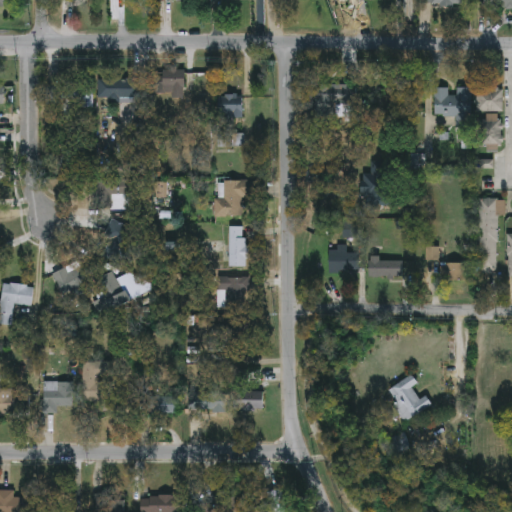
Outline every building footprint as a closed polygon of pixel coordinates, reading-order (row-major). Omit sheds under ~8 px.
[(511,0),(511,8),(485,8),(485,0),(511,0)] [(163,83),(163,71),(185,71),(185,92),(158,92),(158,83),(163,83)] [(100,81),(139,81),(139,102),(100,102),(100,81)] [(46,106),(46,87),(67,88),(67,83),(94,83),(93,106),(46,106)] [(353,85),(353,107),(342,108),(342,116),(319,117),(318,86),(353,85)] [(504,112),(478,113),(478,90),(504,89),(504,112)] [(243,119),(219,119),(219,96),(243,96),(243,119)] [(503,118),(503,147),(479,147),(479,118),(503,118)] [(243,219),(215,219),(215,199),(223,199),(223,182),(260,182),(261,199),(243,199),(243,219)] [(480,200),(499,200),(499,269),(480,269),(480,200)] [(134,250),(128,267),(101,257),(114,222),(133,229),(127,248),(134,250)] [(344,238),(344,224),(361,224),(361,238),(344,238)] [(248,267),(228,267),(228,228),(248,228),(248,267)] [(330,273),(330,249),(347,249),(347,254),(360,254),(360,273),(330,273)] [(53,275),(78,263),(88,284),(64,296),(53,275)] [(467,283),(443,283),(443,265),(467,265),(467,283)] [(120,287),(131,282),(138,300),(111,311),(99,279),(114,273),(120,287)] [(218,279),(248,279),(248,309),(218,309),(218,279)] [(32,307),(15,305),(12,327),(0,325),(0,311),(4,284),(35,288),(32,307)] [(113,363),(113,401),(83,402),(82,363),(113,363)] [(433,406),(407,423),(387,393),(413,375),(419,385),(412,389),(420,401),(427,396),(433,406)] [(44,411),(44,383),(75,383),(75,411),(44,411)] [(190,385),(204,385),(204,393),(226,393),(226,412),(190,412),(190,385)] [(0,389),(26,389),(26,413),(0,413),(0,389)] [(146,415),(146,397),(177,397),(177,415),(146,415)] [(272,511),(270,511),(265,495),(283,489),(290,511),(272,511)] [(0,511),(0,492),(15,492),(15,499),(33,499),(33,511),(0,511)] [(120,511),(96,511),(96,496),(120,496),(120,511)]
